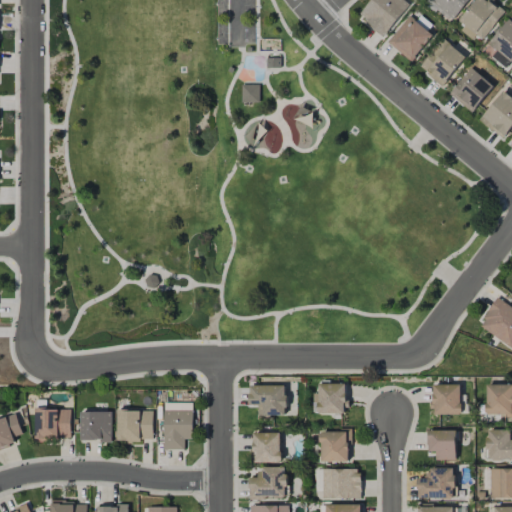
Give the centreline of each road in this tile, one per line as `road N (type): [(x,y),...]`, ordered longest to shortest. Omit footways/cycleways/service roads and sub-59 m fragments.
road 1 (residential): [(35,368),(32,0)]
road 2 (tertiary): [(511,228),(411,357),(222,359)]
road 3 (tertiary): [(299,0),(511,186)]
road 4 (residential): [(221,480),(38,473),(0,484)]
road 5 (residential): [(222,359),(35,368)]
road 6 (tertiary): [(222,359),(221,511)]
